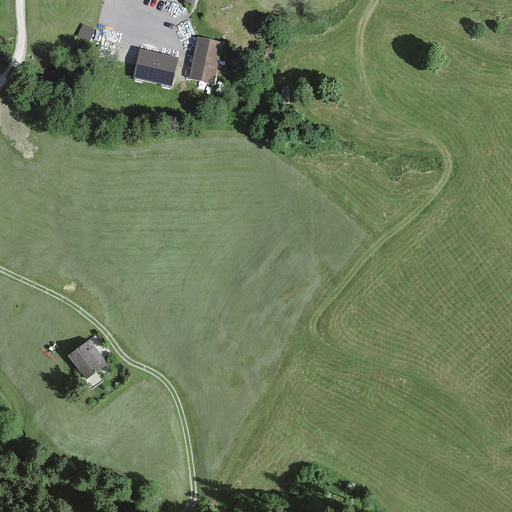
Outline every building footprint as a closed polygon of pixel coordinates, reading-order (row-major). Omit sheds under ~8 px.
[(170,0),(193,10),(197,0),(170,0)] [(94,31),(84,26),(78,37),(89,42),(94,31)] [(224,45),(198,39),(189,81),(215,87),(224,45)] [(136,75),(175,83),(181,54),(142,45),(136,75)] [(109,365),(90,340),(68,358),(87,381),(109,365)]
